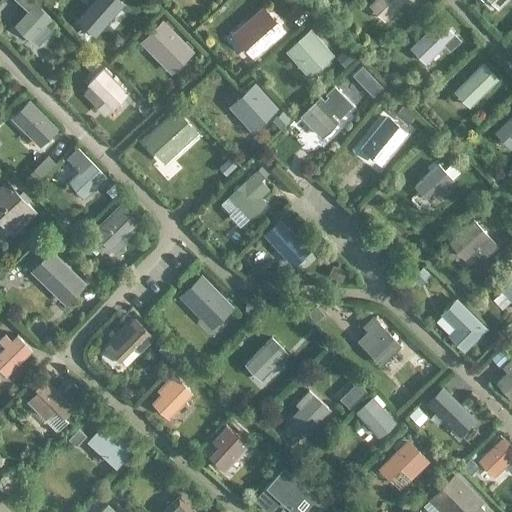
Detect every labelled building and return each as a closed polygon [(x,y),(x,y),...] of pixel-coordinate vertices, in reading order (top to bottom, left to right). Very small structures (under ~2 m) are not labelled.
[(18,0),(29,10),(16,24),(31,38),(49,17),(35,4),(37,1),(35,0),(18,0)] [(119,0),(95,0),(79,18),(95,33),(123,3),(119,0)] [(373,0),(388,15),(403,0),(373,0)] [(253,55),(281,30),(266,12),(249,27),(253,31),(242,41),(253,55)] [(439,19),(416,42),(430,57),(444,43),(449,48),(459,39),(439,19)] [(143,41),(155,53),(162,46),(178,62),(189,51),(162,22),(143,41)] [(309,29),(290,46),(312,71),(331,54),(309,29)] [(482,63),(458,86),(473,101),(497,78),(482,63)] [(126,92),(103,69),(88,83),(90,84),(83,91),(97,105),(104,98),(111,106),(126,92)] [(252,84),(231,104),(251,124),(272,105),(252,84)] [(321,94),(301,115),(316,130),(324,121),(334,132),(344,122),(337,115),(340,112),(321,94)] [(13,116),(40,143),(55,128),(28,101),(13,116)] [(159,151),(170,141),(175,146),(191,130),(175,112),(148,138),(159,151)] [(511,140),(511,115),(500,127),(511,140)] [(368,151),(380,161),(404,131),(388,118),(372,137),(373,138),(371,138),(372,142),(374,141),(375,142),(368,151)] [(104,176),(77,148),(67,157),(80,170),(69,181),(84,195),(104,176)] [(452,178),(438,163),(414,185),(428,200),(452,178)] [(249,215),(264,202),(258,196),(267,187),(253,172),(230,195),(249,215)] [(0,198),(0,220),(4,225),(17,213),(25,221),(35,211),(26,202),(24,203),(11,190),(13,188),(7,181),(0,188),(0,191),(3,195),(0,198)] [(121,204),(94,231),(108,246),(136,219),(121,204)] [(307,249),(279,220),(265,234),(292,263),(307,249)] [(450,242),(464,257),(475,247),(483,256),(496,245),(474,220),(450,242)] [(83,282),(51,251),(36,266),(46,275),(48,272),(71,294),(83,282)] [(183,295),(211,324),(229,306),(201,277),(183,295)] [(511,299),(511,280),(503,289),(511,299)] [(454,300),(443,311),(459,327),(450,335),(462,347),(482,327),(454,300)] [(154,336),(135,318),(106,347),(118,360),(133,346),(138,351),(154,336)] [(377,321),(357,340),(366,349),(380,364),(400,344),(386,329),(377,321)] [(31,349),(17,334),(11,340),(4,334),(0,338),(0,340),(5,346),(0,350),(0,369),(5,375),(31,349)] [(285,352),(271,337),(246,363),(260,378),(285,352)] [(511,397),(511,395),(511,357),(503,366),(508,371),(497,382),(511,397)] [(153,402),(168,416),(190,392),(172,375),(158,390),(161,393),(153,402)] [(45,379),(36,388),(38,391),(28,401),(45,417),(55,407),(63,415),(72,406),(45,379)] [(427,402),(459,433),(473,418),(442,387),(427,402)] [(328,408),(313,394),(290,419),(305,432),(328,408)] [(378,435),(393,421),(380,406),(383,403),(375,394),(357,410),(378,435)] [(138,445),(109,418),(90,439),(119,465),(138,445)] [(220,443),(209,455),(224,469),(247,444),(226,425),(215,438),(220,443)] [(503,464),(506,467),(511,461),(511,446),(500,434),(491,442),(494,445),(479,459),(493,474),(503,464)] [(407,440),(380,466),(389,475),(400,464),(410,475),(426,459),(407,440)] [(282,467),(254,499),(268,511),(281,498),(290,506),(303,491),(306,493),(308,490),(282,467)] [(451,477),(430,499),(441,510),(447,503),(455,511),(480,511),(483,510),(476,502),(451,477)] [(192,511),(178,497),(163,511),(192,511)] [(115,511),(107,503),(98,511),(115,511)]
